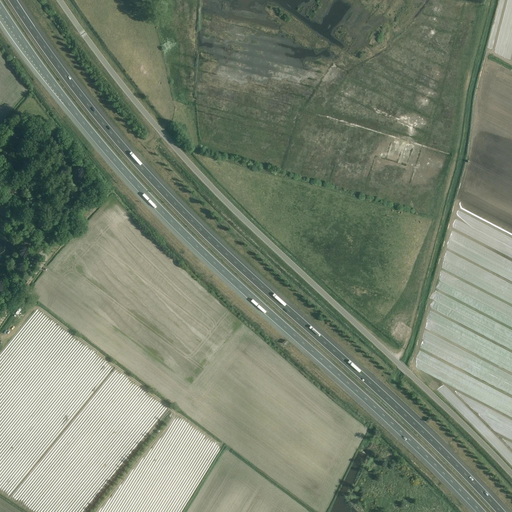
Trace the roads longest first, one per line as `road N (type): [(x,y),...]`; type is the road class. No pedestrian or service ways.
road 1 (motorway): [(500,511),(141,168),(12,0)]
road 2 (motorway): [(0,6),(131,179),(479,511)]
road 3 (unclassified): [(511,476),(198,175),(60,0)]
